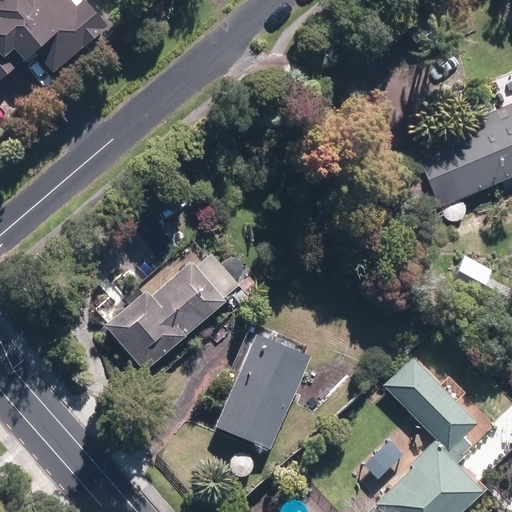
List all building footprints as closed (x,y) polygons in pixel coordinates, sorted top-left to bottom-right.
[(0,0),(0,78),(28,55),(47,76),(100,30),(77,4),(70,10),(60,0),(0,0)] [(462,198),(460,197),(511,174),(511,107),(410,151),(434,208),(438,206),(438,208),(438,210),(438,211),(439,213),(440,215),(440,216),(441,217),(443,219),(444,220),(445,221),(447,221),(448,222),(450,222),(452,223),(454,222),(455,222),(457,222),(459,221),(460,220),(461,219),(463,218),(464,217),(465,215),(465,214),(466,212),(466,210),(466,209),(466,207),(466,205),(465,204),(465,202),(464,201),(463,199),(462,198)] [(89,314),(141,371),(234,287),(204,254),(198,259),(164,223),(94,286),(105,298),(89,314)] [(505,285),(460,256),(445,279),(491,308),(505,285)] [(308,347),(247,324),(206,431),(268,454),(308,347)] [(439,378),(415,349),(380,378),(431,438),(405,461),(411,469),(367,506),(371,511),(453,511),(473,495),(448,465),(474,443),(463,430),(482,414),(446,372),(439,378)]
